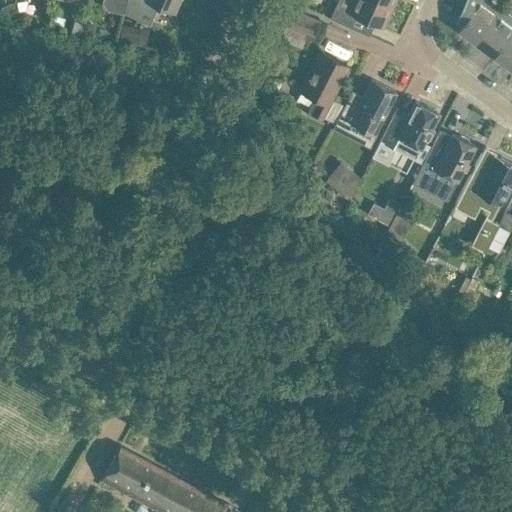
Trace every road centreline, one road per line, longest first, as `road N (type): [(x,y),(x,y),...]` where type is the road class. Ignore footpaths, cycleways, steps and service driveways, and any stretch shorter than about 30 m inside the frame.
road 1 (residential): [(353,511),(43,346)]
road 2 (residential): [(511,117),(426,51),(420,29),(432,0)]
